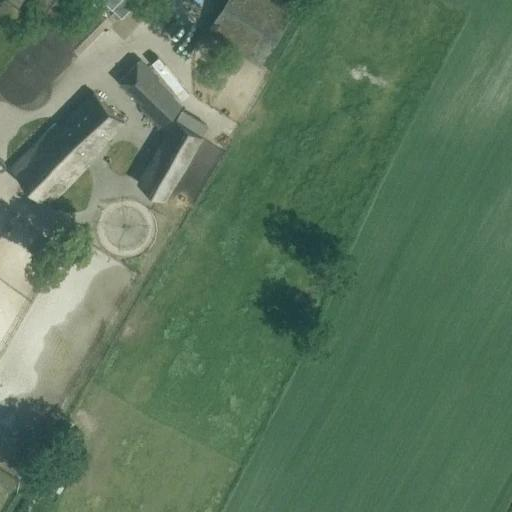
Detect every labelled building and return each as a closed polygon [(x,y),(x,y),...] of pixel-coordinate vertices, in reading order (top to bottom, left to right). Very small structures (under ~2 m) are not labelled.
[(262,67),(298,10),(281,0),(226,0),(206,32),(262,67)] [(177,72),(187,71),(185,32),(174,32),(177,72)] [(163,128),(186,104),(166,85),(147,106),(144,109),(163,128)] [(85,162),(124,123),(94,93),(59,128),(56,124),(11,170),(46,206),(88,165),(85,162)] [(165,199),(207,126),(181,110),(138,184),(165,199)]
